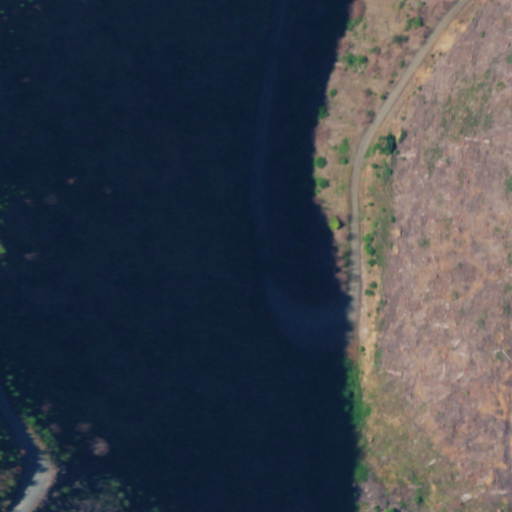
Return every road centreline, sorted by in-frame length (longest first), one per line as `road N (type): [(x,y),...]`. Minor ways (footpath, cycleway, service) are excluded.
road 1 (track): [(457,0),(357,149),(346,182),(350,298),(338,314),(310,321),(272,302),(251,208),(251,156),(279,0)]
road 2 (track): [(7,511),(26,477),(0,402)]
